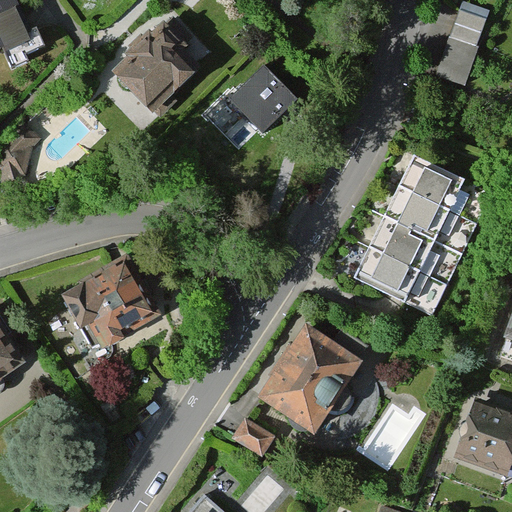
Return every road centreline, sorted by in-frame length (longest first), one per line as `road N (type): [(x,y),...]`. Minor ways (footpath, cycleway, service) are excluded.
road 1 (residential): [(402,0),(397,70),(349,173),(242,335)]
road 2 (residential): [(242,335),(219,248),(186,219),(136,217),(0,255)]
road 3 (residential): [(242,335),(127,511)]
